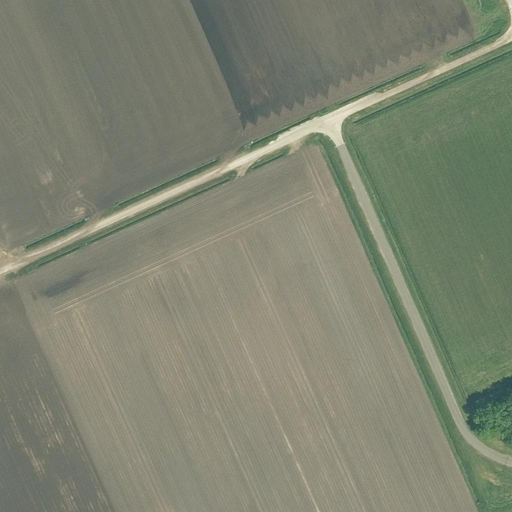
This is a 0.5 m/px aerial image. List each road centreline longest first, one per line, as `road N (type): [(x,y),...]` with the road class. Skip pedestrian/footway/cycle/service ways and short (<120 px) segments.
road 1 (unclassified): [(511,462),(470,439),(457,418),(329,119)]
road 2 (unclassified): [(0,269),(329,119)]
road 3 (track): [(329,119),(511,37)]
